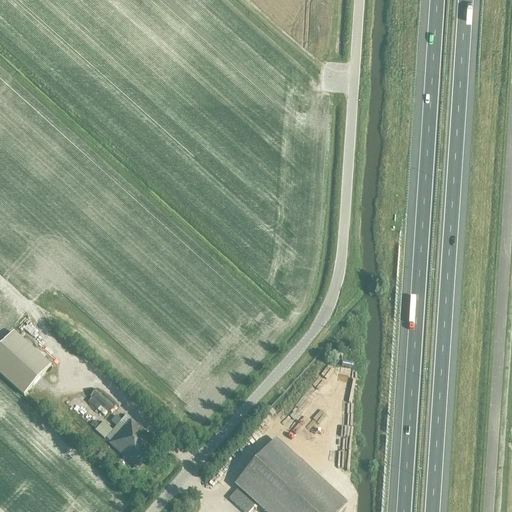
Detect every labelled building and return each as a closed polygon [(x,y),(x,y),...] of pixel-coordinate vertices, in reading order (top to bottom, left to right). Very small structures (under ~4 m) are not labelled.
[(0,375),(24,397),(51,366),(14,333),(0,348),(0,375)] [(116,406),(98,390),(91,398),(92,399),(89,402),(105,417),(108,413),(109,414),(116,406)] [(106,439),(111,443),(110,444),(137,468),(158,444),(132,421),(126,428),(120,423),(106,439)] [(237,486),(264,511),(340,511),(347,505),(276,442),(237,486)] [(238,491),(230,499),(241,509),(243,511),(251,511),(256,507),(238,491)]
